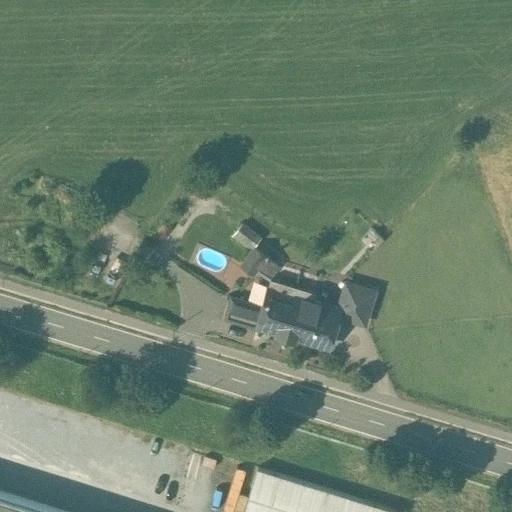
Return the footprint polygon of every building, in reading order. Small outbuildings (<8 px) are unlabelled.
[(211,213),(182,252),(196,262),(226,223),(211,213)] [(226,223),(196,262),(221,281),(250,242),(226,223)] [(280,264),(255,245),(241,263),(254,274),(258,269),(269,278),(280,264)] [(316,291),(271,277),(269,285),(314,298),(316,291)] [(374,290),(347,282),(339,306),(341,307),(339,314),(365,322),(374,290)] [(314,298),(269,285),(262,305),(257,323),(258,324),(278,330),(278,331),(295,336),(295,335),(329,345),(339,314),(341,307),(339,306),(314,298)] [(262,305),(232,296),(226,316),(258,326),(258,324),(257,323),(262,305)] [(397,511),(398,509),(258,466),(243,511),(397,511)] [(0,511),(70,511),(0,490),(0,511)]
